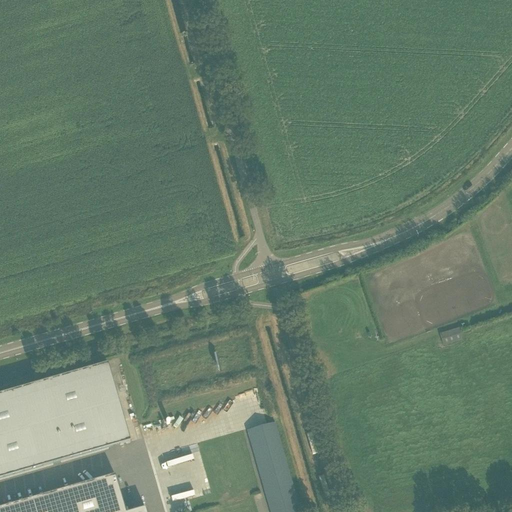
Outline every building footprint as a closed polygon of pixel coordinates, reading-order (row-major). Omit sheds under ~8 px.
[(440,334),(444,347),(464,340),(460,327),(440,334)] [(0,479),(130,442),(107,364),(0,394),(0,479)] [(233,411),(247,399),(245,396),(230,407),(233,411)] [(300,511),(275,423),(247,431),(269,511),(300,511)] [(161,463),(184,456),(182,450),(159,457),(161,463)] [(166,476),(166,481),(191,478),(190,472),(166,476)] [(125,511),(115,475),(0,508),(0,511),(146,511),(145,508),(130,511),(125,511)]
